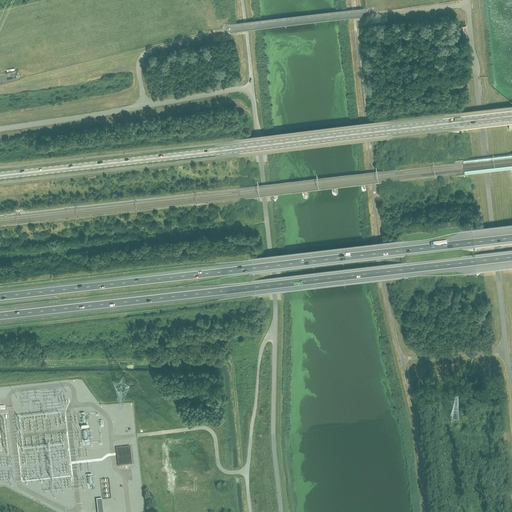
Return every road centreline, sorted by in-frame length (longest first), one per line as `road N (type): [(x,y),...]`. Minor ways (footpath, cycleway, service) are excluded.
road 1 (motorway): [(511,240),(0,297)]
road 2 (motorway): [(0,316),(511,259)]
road 3 (primary): [(0,175),(511,118)]
road 4 (unclassified): [(281,511),(275,297),(252,87)]
road 5 (unclassified): [(146,104),(138,67),(153,49),(230,30),(467,3)]
road 6 (unclassified): [(427,511),(401,359),(507,349)]
road 7 (unclassified): [(0,127),(146,104)]
